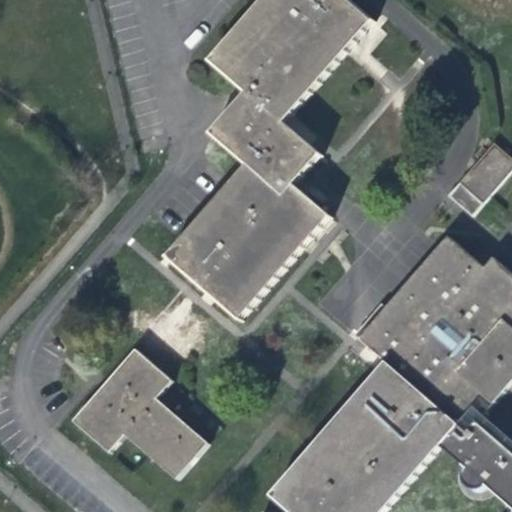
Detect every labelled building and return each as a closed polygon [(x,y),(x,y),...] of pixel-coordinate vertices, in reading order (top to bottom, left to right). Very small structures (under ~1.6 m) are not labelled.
[(241,322),(330,220),(295,188),(321,157),(284,126),(373,24),(346,0),(265,0),(211,63),(247,94),(212,135),(248,167),(169,259),(241,322)] [(511,171),(511,160),(493,144),(448,197),(472,218),(489,198),(511,171)] [(386,511),(442,448),(456,461),(475,439),(470,434),(479,424),(511,385),(511,274),(495,259),(485,269),(450,237),(360,341),(387,364),(272,498),(288,511),(386,511)] [(176,481),(208,445),(157,400),(173,383),(136,351),(73,422),(110,455),(126,436),(176,481)] [(511,511),(511,453),(479,424),(470,434),(475,439),(456,461),(511,509),(511,511)]
